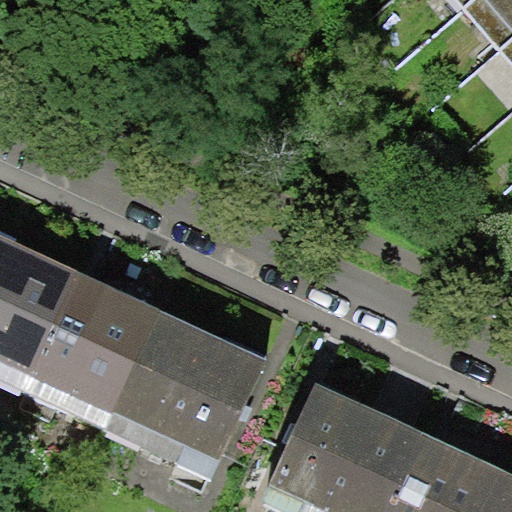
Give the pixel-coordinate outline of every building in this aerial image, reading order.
[(511,0),(482,0),(511,34),(511,0)] [(0,364),(31,378),(75,283),(46,270),(11,253),(15,244),(0,237),(0,364)] [(54,408),(61,393),(112,416),(157,321),(99,294),(75,283),(31,378),(24,394),(54,408)] [(157,321),(112,416),(185,450),(178,465),(210,480),(265,361),(226,342),(222,351),(184,333),(157,321)] [(318,511),(388,511),(420,443),(384,426),(356,413),(360,404),(320,385),(265,505),(278,511),(300,511),(303,505),(318,511)] [(487,511),(502,481),(444,454),(420,443),(388,511),(487,511)] [(487,511),(511,511),(511,485),(502,481),(487,511)]
